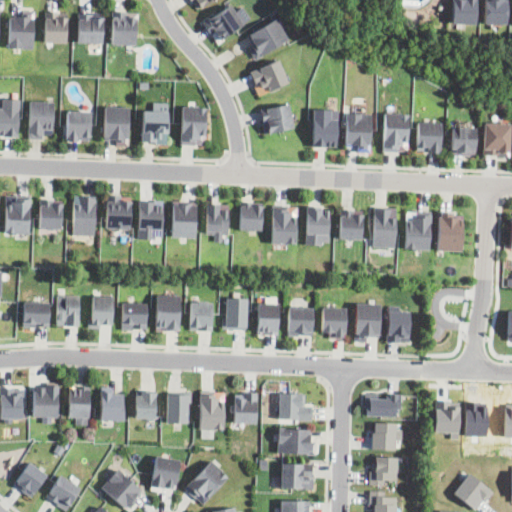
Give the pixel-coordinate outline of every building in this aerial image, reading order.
[(212,0),(202,6),(203,6),(201,7),(200,7),(197,9),(193,1),(192,1),(191,0),(212,0)] [(451,0),(451,23),(475,23),(475,0),(451,0)] [(484,0),(484,22),(507,23),(507,0),(484,0)] [(239,14),(246,10),(250,17),(242,22),(244,25),(223,38),(224,40),(218,44),(211,33),(210,34),(202,22),(232,3),(239,14)] [(35,10),(33,49),(9,48),(10,14),(22,14),(22,10),(35,10)] [(139,12),(139,20),(137,20),(136,45),(134,45),(134,47),(127,47),(127,44),(121,44),(121,46),(115,46),(115,43),(113,43),(113,17),(112,17),(112,10),(127,10),(127,12),(139,12)] [(69,17),(68,19),(67,19),(66,42),(45,41),(46,19),(45,18),(45,11),(58,11),(58,13),(67,13),(67,17),(69,17)] [(104,12),(103,43),(78,42),(79,12),(93,13),(93,12),(104,12)] [(255,59),(248,47),(253,45),(247,35),(276,18),(289,40),(255,59)] [(278,59),(288,80),(258,94),(254,85),(256,84),(250,70),(259,66),(260,67),(278,59)] [(18,137),(3,136),(3,135),(0,134),(0,97),(20,98),(18,137)] [(53,101),(52,134),(42,133),(42,138),(28,138),(29,101),(53,101)] [(169,102),(168,132),(167,132),(167,144),(155,144),(155,142),(142,141),(143,110),(153,110),(154,102),(169,102)] [(294,127),(264,133),(261,121),(263,121),(260,109),(289,102),(294,127)] [(126,106),(130,106),(129,145),(116,145),(116,140),(104,140),(106,105),(122,106),(122,103),(126,103),(126,106)] [(205,144),(181,144),(183,106),(206,107),(205,144)] [(338,109),(337,147),(312,146),(313,108),(338,109)] [(91,136),(89,136),(89,139),(79,138),(79,142),(68,142),(68,139),(66,139),(67,110),(91,111),(91,136)] [(400,110),(400,113),(408,113),(407,151),(397,150),(397,151),(382,151),(383,112),(394,113),(394,110),(400,110)] [(370,152),(356,151),(357,146),(345,146),(346,113),(371,113),(370,152)] [(441,122),(440,152),(427,152),(427,150),(416,149),(417,121),(441,122)] [(510,123),(509,156),(497,156),(497,154),(482,154),(483,122),(510,123)] [(476,127),(474,149),(473,149),(472,156),(450,155),(451,126),(476,127)] [(31,194),(30,199),(29,233),(17,233),(17,234),(11,234),(11,233),(5,232),(6,195),(16,195),(16,194),(31,194)] [(97,195),(95,235),(73,235),(74,194),(97,195)] [(121,194),(122,196),(130,196),(130,228),(128,228),(128,230),(121,230),(121,227),(115,227),(115,229),(110,229),(109,227),(106,227),(106,194),(121,194)] [(54,198),(54,200),(61,200),(61,228),(57,228),(57,231),(56,231),(54,231),(54,228),(53,228),(53,229),(46,229),(46,227),(39,227),(39,198),(54,198)] [(164,199),(163,236),(156,236),(156,239),(138,239),(139,200),(154,201),(154,199),(164,199)] [(197,201),(195,238),(171,236),(173,200),(197,201)] [(261,229),(254,229),(254,231),(245,230),(245,228),(240,228),(240,201),(262,202),(261,229)] [(227,234),(223,234),(222,241),(214,241),(214,234),(206,233),(207,203),(228,203),(227,234)] [(296,206),(296,243),(271,242),(272,204),(288,205),(288,206),(296,206)] [(331,209),(329,242),(322,242),(322,245),(305,244),(307,205),(324,206),(323,209),(331,209)] [(394,247),(372,246),(374,206),(396,207),(394,247)] [(361,239),(357,238),(357,240),(345,240),(345,238),(339,238),(340,209),(362,209),(361,239)] [(430,211),(430,215),(432,215),(430,249),(416,249),(415,250),(412,250),(410,248),(404,248),(406,211),(415,211),(415,210),(430,211)] [(463,215),(461,251),(436,249),(438,211),(453,211),(453,214),(463,215)] [(80,298),(79,325),(56,324),(58,294),(79,295),(79,298),(80,298)] [(180,294),(179,330),(156,330),(157,294),(180,294)] [(114,296),(112,324),(100,324),(100,327),(88,327),(88,318),(92,318),(93,295),(114,296)] [(248,298),(247,326),(245,326),(245,329),(222,328),(223,317),(226,317),(227,297),(248,298)] [(207,300),(207,302),(213,302),(212,330),(190,329),(190,326),(189,326),(189,323),(190,323),(191,301),(198,302),(198,300),(207,300)] [(50,302),(49,326),(36,325),(36,327),(23,326),(23,322),(22,322),(22,320),(23,320),(24,301),(50,302)] [(146,323),(147,323),(147,328),(133,328),(133,329),(122,329),(122,323),(121,323),(121,321),(122,321),(123,302),(147,303),(146,323)] [(279,303),(278,334),(257,333),(257,302),(279,303)] [(354,340),(354,303),(379,303),(379,334),(378,334),(378,336),(367,336),(367,339),(363,339),(363,340),(354,340)] [(297,306),(313,307),(312,334),(298,334),(298,335),(288,335),(289,306),(290,306),(292,305),(296,305),(297,306)] [(346,307),(345,338),(329,337),(329,331),(322,331),(322,307),(346,307)] [(411,311),(409,340),(400,340),(400,341),(386,340),(388,310),(411,311)] [(58,385),(57,416),(56,416),(56,417),(51,417),(51,422),(42,422),(42,416),(33,416),(34,387),(45,387),(45,390),(47,381),(57,382),(57,385),(58,385)] [(87,424),(75,423),(75,417),(68,417),(69,385),(91,386),(90,417),(87,417),(87,424)] [(112,393),(124,393),(123,419),(100,419),(101,386),(112,386),(112,393)] [(21,418),(0,417),(0,387),(14,387),(14,388),(24,388),(24,401),(22,402),(21,418)] [(155,392),(156,392),(156,395),(155,395),(155,418),(154,418),(154,420),(148,420),(145,417),(136,417),(137,390),(155,390),(155,392)] [(224,391),(224,428),(200,428),(200,390),(215,390),(215,391),(224,391)] [(167,422),(167,393),(168,393),(168,391),(191,391),(191,402),(187,402),(187,422),(167,422)] [(258,391),(257,423),(234,422),(235,394),(243,394),(244,391),(258,391)] [(302,392),(301,405),(312,406),(311,420),(279,418),(280,392),(297,393),(297,392),(302,392)] [(401,393),(401,410),(395,409),(395,416),(367,415),(367,407),(365,407),(366,393),(379,394),(379,398),(386,398),(387,393),(401,393)] [(435,399),(434,431),(450,431),(449,438),(458,438),(459,401),(449,401),(449,399),(435,399)] [(375,421),(396,422),(396,430),(402,430),(402,440),(396,439),(395,449),(372,447),(372,430),(374,430),(375,421)] [(315,454),(277,452),(278,427),(309,428),(309,433),(310,433),(310,441),(316,441),(315,454)] [(176,485),(174,484),(173,488),(164,486),(165,483),(164,483),(161,491),(150,489),(156,455),(180,459),(176,485)] [(375,456),(397,456),(396,480),(384,479),(384,484),(369,483),(370,470),(372,470),(372,462),(375,462),(375,456)] [(229,476),(203,504),(196,497),(195,498),(184,487),(211,459),(229,476)] [(31,496),(13,483),(29,461),(47,474),(31,496)] [(314,476),(313,488),(280,487),(282,461),(312,463),(312,476),(314,476)] [(126,509),(101,486),(117,468),(140,488),(138,491),(138,492),(133,498),(135,500),(126,509)] [(452,491),(474,510),(483,500),(484,501),(493,491),(468,471),(452,491)] [(80,487),(71,501),(72,502),(70,505),(69,504),(66,510),(56,504),(57,503),(45,495),(49,490),(59,474),(80,487)] [(396,511),(374,511),(375,504),(369,504),(370,489),(385,490),(384,495),(396,496),(396,511)] [(310,511),(280,511),(281,500),(310,500),(310,511)]
